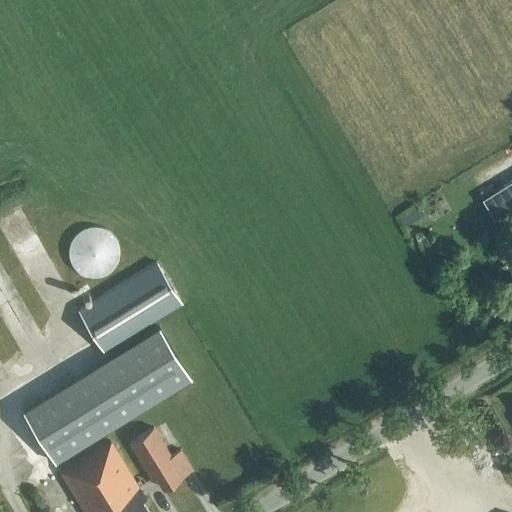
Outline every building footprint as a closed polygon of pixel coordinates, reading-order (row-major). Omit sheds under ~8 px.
[(495,220),(511,208),(511,179),(482,198),(486,205),(495,220)] [(119,251),(119,248),(119,246),(118,244),(118,242),(117,240),(116,238),(114,236),(113,234),(111,233),(110,231),(108,230),(106,229),(102,227),(100,226),(98,226),(93,226),(91,226),(89,226),(87,227),(84,227),(80,229),(79,231),(77,232),(75,234),(74,235),(72,237),(71,239),(70,241),(70,243),(69,245),(68,247),(68,250),(68,252),(68,254),(69,256),(69,258),(70,261),(71,263),(72,265),(73,267),(74,268),(76,270),(78,271),(80,273),(81,274),(83,275),(88,276),(92,277),(94,277),(97,277),(99,277),(101,276),(103,275),(105,274),(107,273),(111,271),(112,269),(114,267),(115,266),(116,264),(117,262),(118,259),(119,257),(119,255),(119,253),(119,251)] [(156,262),(79,309),(104,350),(181,303),(156,262)] [(55,462),(190,378),(159,326),(23,411),(55,462)] [(154,429),(130,444),(151,480),(155,477),(162,489),(183,477),(154,429)] [(109,443),(60,474),(83,511),(147,511),(141,502),(145,500),(109,443)]
